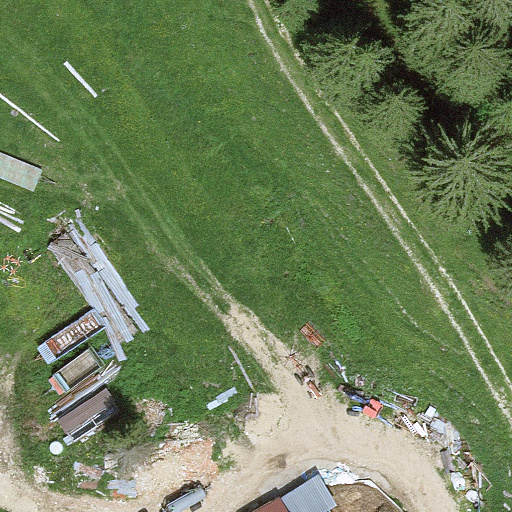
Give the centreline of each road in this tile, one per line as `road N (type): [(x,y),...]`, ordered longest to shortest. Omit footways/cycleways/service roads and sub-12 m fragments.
road 1 (track): [(511,425),(396,218),(256,0)]
road 2 (track): [(206,511),(303,446),(363,435),(392,445),(409,462),(433,511)]
